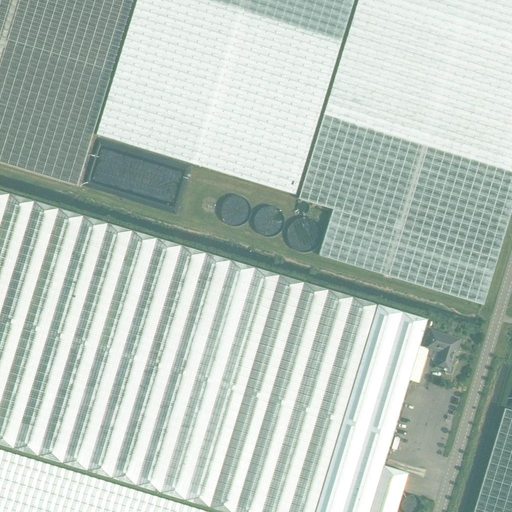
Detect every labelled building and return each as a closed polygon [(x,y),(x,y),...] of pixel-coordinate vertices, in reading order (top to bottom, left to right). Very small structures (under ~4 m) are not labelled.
[(0,0),(0,162),(77,186),(133,0),(0,0)] [(354,0),(137,0),(97,136),(296,196),(354,0)] [(511,0),(358,0),(326,108),(299,200),(333,210),(320,256),(484,306),(511,211),(511,0)] [(428,350),(420,347),(428,320),(108,224),(0,191),(0,445),(38,457),(220,511),(396,511),(408,474),(384,467),(410,380),(420,383),(427,357),(426,357),(428,350)] [(432,332),(427,345),(442,350),(436,368),(444,370),(444,371),(446,372),(445,373),(452,375),(454,367),(452,366),(456,353),(454,352),(458,340),(432,332)] [(511,511),(511,411),(505,409),(474,511),(511,511)] [(206,511),(89,477),(0,450),(0,511),(206,511)]
